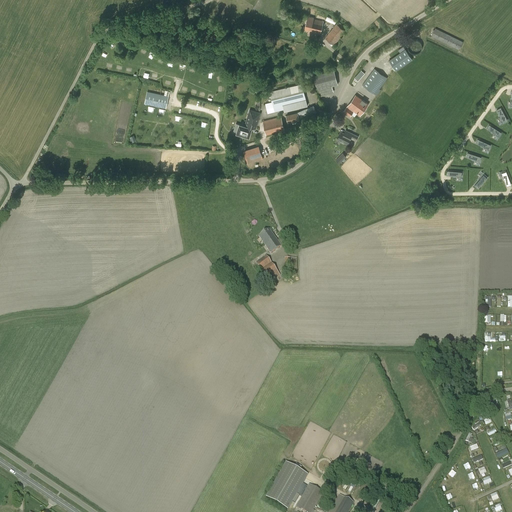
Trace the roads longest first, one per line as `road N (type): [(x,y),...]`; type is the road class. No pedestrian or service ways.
road 1 (unclassified): [(21,183),(235,181),(289,172),(320,137),(372,45),(446,0)]
road 2 (unclassified): [(21,183),(100,38),(112,27),(191,6)]
road 3 (unknown): [(511,195),(456,198),(441,182),(498,93),(511,88)]
road 4 (track): [(235,181),(240,154),(219,143),(215,114),(176,102),(177,86)]
